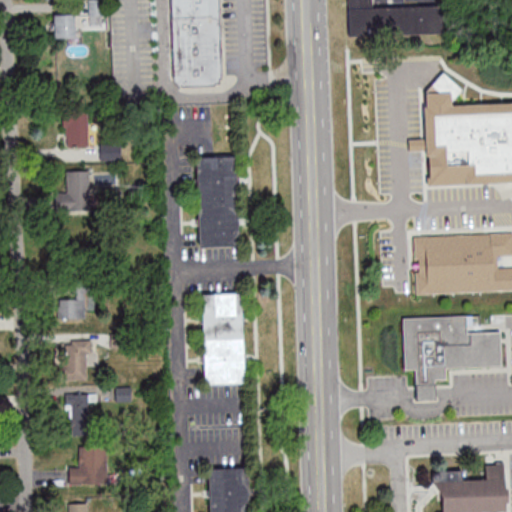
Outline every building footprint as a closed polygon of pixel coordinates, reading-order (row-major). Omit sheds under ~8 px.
[(220,85),(218,0),(171,0),(173,85),(220,85)] [(347,0),(348,35),(444,34),(443,5),(372,7),(371,0),(347,0)] [(74,37),(74,13),(54,13),(54,37),(74,37)] [(428,184),(511,182),(511,102),(456,104),(455,85),(451,85),(451,73),(427,74),(428,139),(408,139),(409,151),(428,151),(428,184)] [(65,146),(87,146),(87,114),(65,114),(65,146)] [(100,160),(120,160),(120,144),(100,144),(100,160)] [(197,156),(197,246),(239,246),(239,156),(197,156)] [(89,170),(66,171),(66,192),(55,192),(55,210),(89,210),(89,170)] [(415,293),(511,291),(511,266),(499,267),(499,256),(511,256),(511,233),(414,235),(415,293)] [(57,318),(86,318),(86,308),(94,308),(94,290),(57,290),(57,318)] [(243,293),(202,293),(203,383),(244,382),(243,293)] [(501,331),(468,332),(467,316),(403,317),(404,369),(415,369),(416,399),(436,399),(435,379),(446,379),(446,367),(501,366),(501,331)] [(90,339),(63,339),(63,380),(90,380),(90,339)] [(115,401),(131,401),(131,387),(115,387),(115,401)] [(90,392),(66,393),(67,429),(91,428),(90,392)] [(106,446),(79,446),(79,466),(69,466),(69,484),(106,484),(106,446)] [(485,479),(460,479),(460,471),(437,471),(437,511),(505,511),(505,463),(485,463),(485,479)] [(209,511),(251,511),(251,468),(209,468),(209,511)] [(88,511),(88,503),(69,503),(69,511),(88,511)]
